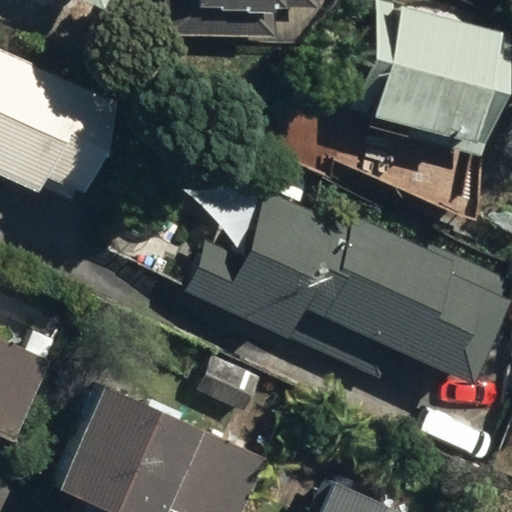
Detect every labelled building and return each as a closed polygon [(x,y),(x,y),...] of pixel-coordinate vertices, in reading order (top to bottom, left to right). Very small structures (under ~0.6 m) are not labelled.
[(162,0),(162,37),(315,40),(315,0),(162,0)] [(502,28),(380,0),(371,0),(348,102),(465,129),(476,81),(490,84),(502,28)] [(112,100),(0,51),(0,168),(34,183),(39,170),(74,185),(112,100)] [(504,289),(276,176),(264,198),(187,160),(166,201),(147,192),(117,253),(276,332),(291,302),(457,384),(504,289)] [(0,434),(13,441),(50,360),(43,357),(52,337),(30,326),(22,343),(0,332),(0,434)] [(254,374),(206,353),(190,387),(238,409),(254,374)] [(235,511),(264,454),(100,376),(51,480),(119,511),(155,511),(159,505),(173,511),(235,511)] [(330,460),(307,511),(419,511),(425,501),(330,460)]
